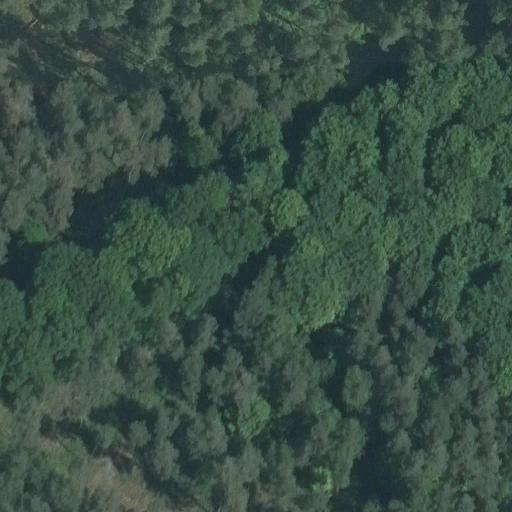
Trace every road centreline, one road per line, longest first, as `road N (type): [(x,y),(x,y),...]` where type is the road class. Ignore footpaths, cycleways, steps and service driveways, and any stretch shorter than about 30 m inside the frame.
road 1 (track): [(511,34),(0,318)]
road 2 (track): [(228,191),(391,511)]
